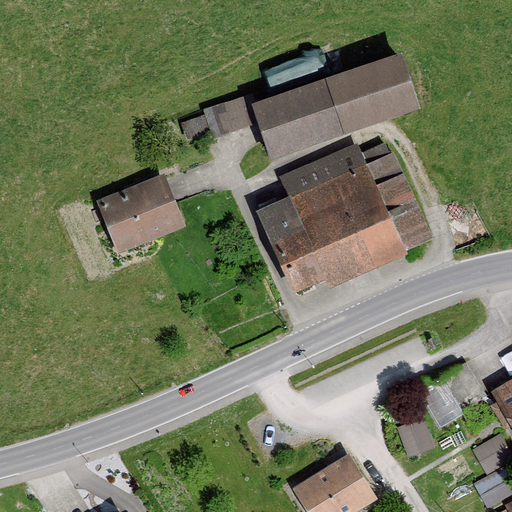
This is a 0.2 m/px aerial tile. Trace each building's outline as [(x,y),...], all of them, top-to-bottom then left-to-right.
[(397,54),(248,103),(267,159),(415,110),(397,54)] [(187,134),(209,130),(209,131),(246,124),(241,97),(182,109),(187,134)] [(292,197),(264,209),(297,285),(422,231),(388,153),(362,164),(355,149),(284,179),(292,197)] [(160,176),(99,200),(119,249),(180,225),(160,176)] [(511,376),(487,391),(511,432),(511,376)] [(440,422),(460,412),(443,378),(423,387),(440,422)] [(426,413),(399,423),(410,451),(437,441),(426,413)] [(484,467),(511,458),(511,448),(507,431),(476,440),(484,467)] [(464,445),(434,464),(450,489),(480,471),(464,445)] [(347,457),(296,489),(310,511),(350,511),(373,498),(347,457)] [(495,511),(511,511),(511,496),(492,505),(495,511)]
